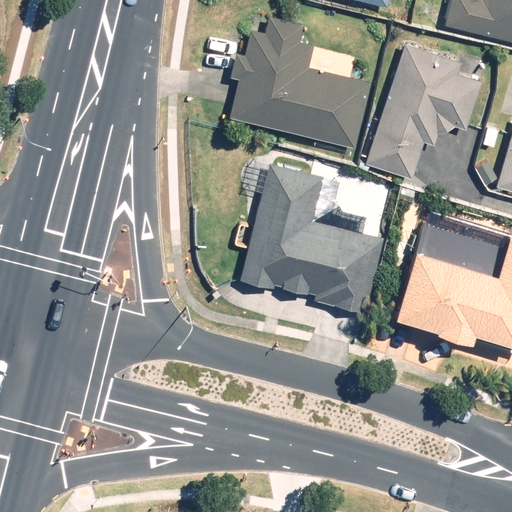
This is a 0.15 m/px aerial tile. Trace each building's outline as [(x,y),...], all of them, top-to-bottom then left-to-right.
[(511,0),(451,0),(447,19),(511,34),(511,0)] [(252,26),(231,112),(354,142),(370,77),(308,62),(313,40),(299,37),(304,20),(271,12),(267,29),(252,26)] [(462,56),(406,39),(368,157),(413,172),(424,136),(435,140),(439,128),(453,121),(466,126),(482,76),(458,68),(462,56)] [(511,131),(497,182),(511,185),(511,131)] [(267,167),(241,275),(367,306),(385,233),(313,216),(322,180),(267,167)] [(511,336),(511,229),(500,267),(418,243),(399,310),(474,331),(476,325),(511,336)]
